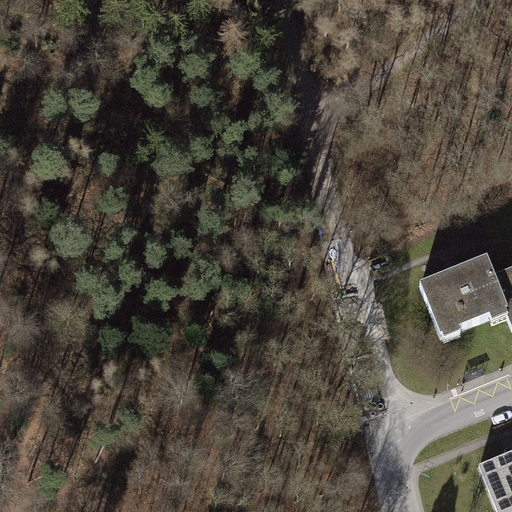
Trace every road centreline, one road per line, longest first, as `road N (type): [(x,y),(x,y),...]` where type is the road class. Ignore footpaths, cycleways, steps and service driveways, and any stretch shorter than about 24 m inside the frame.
road 1 (track): [(474,0),(314,130),(281,0)]
road 2 (residential): [(385,441),(314,130)]
road 3 (residential): [(385,441),(511,391)]
